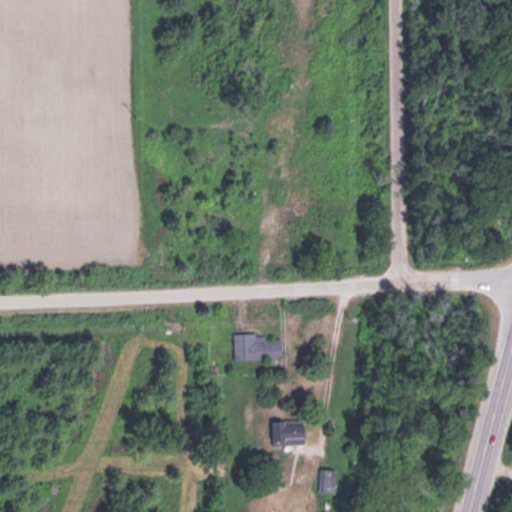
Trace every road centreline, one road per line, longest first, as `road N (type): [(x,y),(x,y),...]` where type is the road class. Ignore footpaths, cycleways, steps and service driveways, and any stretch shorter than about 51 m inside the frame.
road 1 (residential): [(511,278),(0,298)]
road 2 (residential): [(395,282),(391,0)]
road 3 (primary): [(472,511),(511,356)]
